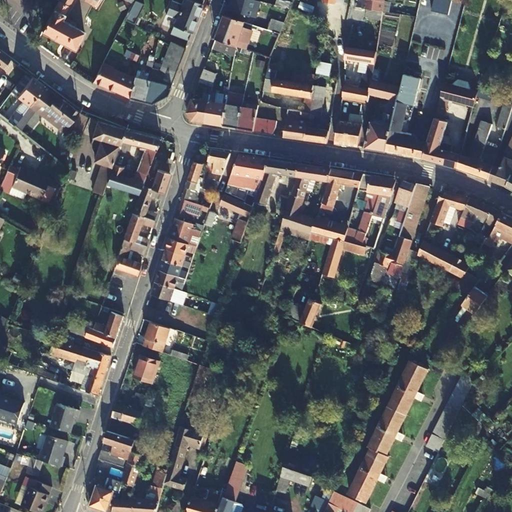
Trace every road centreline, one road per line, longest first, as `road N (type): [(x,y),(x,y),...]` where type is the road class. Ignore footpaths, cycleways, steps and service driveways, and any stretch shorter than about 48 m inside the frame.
road 1 (residential): [(191,133),(67,511)]
road 2 (tertiary): [(511,205),(426,171),(191,133)]
road 3 (tertiary): [(164,124),(102,102),(0,32)]
road 4 (residential): [(164,124),(217,0)]
